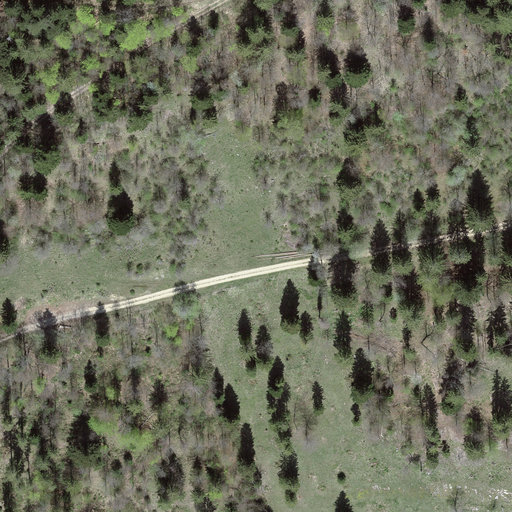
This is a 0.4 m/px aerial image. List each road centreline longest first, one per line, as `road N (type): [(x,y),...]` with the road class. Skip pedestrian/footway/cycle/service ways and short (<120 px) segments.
road 1 (track): [(0,338),(83,310),(511,226)]
road 2 (track): [(226,0),(106,73),(0,158)]
road 3 (track): [(220,0),(99,9),(32,0)]
